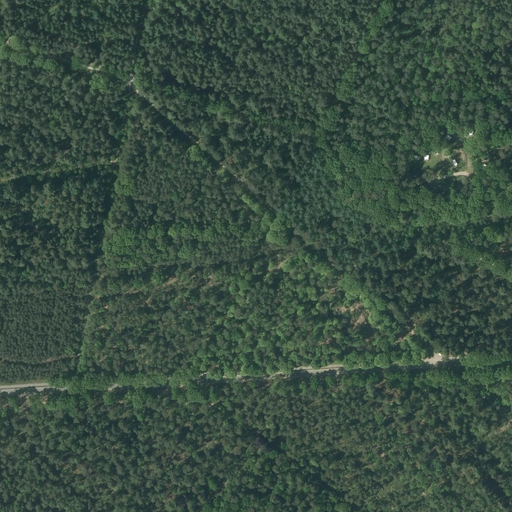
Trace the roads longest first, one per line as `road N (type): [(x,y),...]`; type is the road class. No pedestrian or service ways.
road 1 (track): [(0,40),(125,81),(441,359)]
road 2 (track): [(334,98),(194,375),(364,511)]
road 3 (tertiary): [(0,393),(511,360)]
road 4 (track): [(71,389),(128,80)]
road 5 (track): [(128,80),(309,133),(319,154)]
road 6 (track): [(358,203),(463,170),(471,189),(486,197),(511,177)]
road 7 (track): [(511,91),(334,98)]
road 8 (track): [(358,203),(511,271)]
